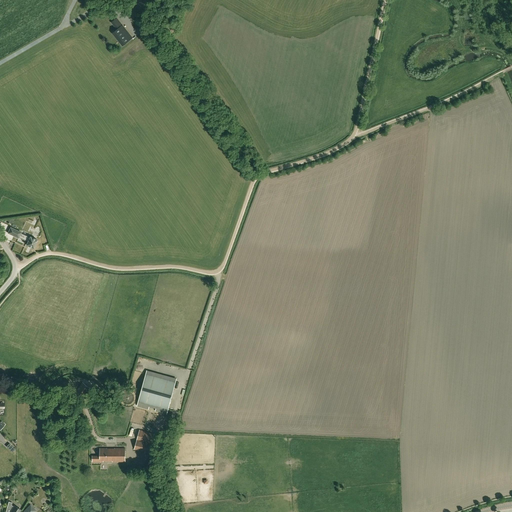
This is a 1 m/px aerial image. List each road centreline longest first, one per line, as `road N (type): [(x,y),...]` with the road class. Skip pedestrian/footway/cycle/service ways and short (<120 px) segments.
road 1 (track): [(218,270),(116,267),(57,252),(15,266)]
road 2 (track): [(218,270),(254,178),(353,135)]
road 3 (track): [(353,135),(384,0)]
